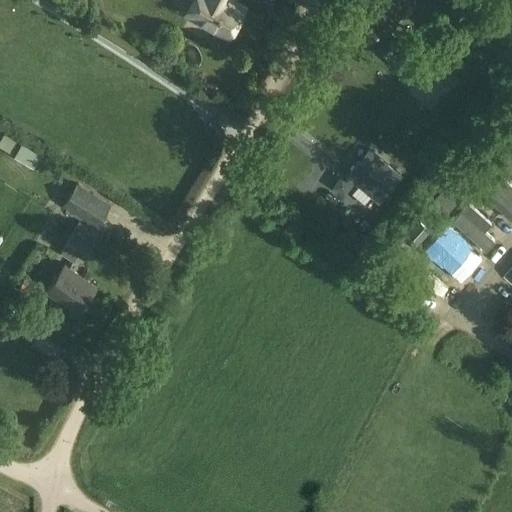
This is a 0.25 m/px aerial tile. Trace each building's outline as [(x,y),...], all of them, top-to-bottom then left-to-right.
[(190,0),(182,15),(230,41),(249,5),(239,0),(190,0)] [(411,0),(366,0),(363,4),(383,23),(391,15),(396,19),(413,2),(411,0)] [(468,0),(463,5),(480,25),(475,29),(499,57),(502,54),(507,59),(511,54),(511,49),(509,46),(511,43),(511,39),(480,1),(481,0),(468,0)] [(434,64),(440,70),(446,64),(441,58),(434,64)] [(511,135),(511,125),(507,122),(493,137),(502,146),(511,135)] [(42,153),(6,129),(0,138),(0,144),(33,166),(42,153)] [(511,144),(501,157),(511,166),(511,144)] [(479,171),(494,155),(484,147),(470,162),(479,171)] [(379,201),(401,175),(370,149),(348,176),(359,185),(372,195),(379,201)] [(511,217),(511,200),(511,184),(492,166),(484,174),(475,184),(511,218),(511,217)] [(459,174),(445,190),(454,199),(468,183),(461,176),(459,174)] [(110,204),(78,184),(65,205),(97,225),(110,204)] [(106,216),(125,224),(135,198),(117,190),(106,216)] [(455,215),(488,246),(495,238),(483,227),(490,219),(469,200),(462,208),(455,215)] [(443,211),(433,202),(419,218),(428,227),(443,211)] [(100,234),(79,221),(64,246),(85,259),(93,245),(100,234)] [(427,241),(463,276),(470,269),(457,256),(464,249),(445,231),(438,237),(434,234),(427,241)] [(65,265),(47,291),(79,313),(97,287),(65,265)] [(92,365),(98,353),(70,339),(64,351),(92,365)]
